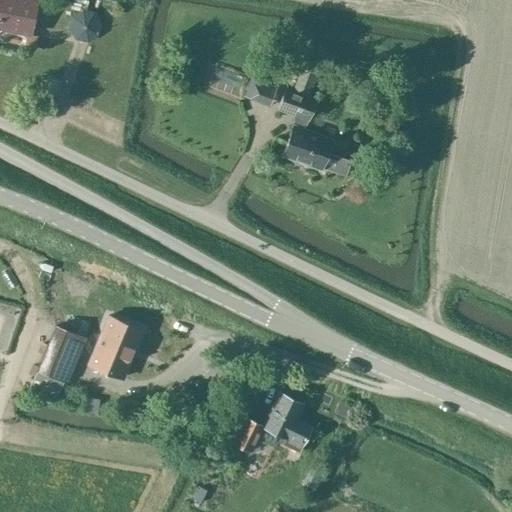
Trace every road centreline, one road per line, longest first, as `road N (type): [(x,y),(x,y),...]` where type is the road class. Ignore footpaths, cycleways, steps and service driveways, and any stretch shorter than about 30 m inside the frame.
road 1 (unclassified): [(315,340),(277,306),(0,151)]
road 2 (tertiary): [(315,340),(0,195)]
road 3 (tertiary): [(511,425),(315,340)]
